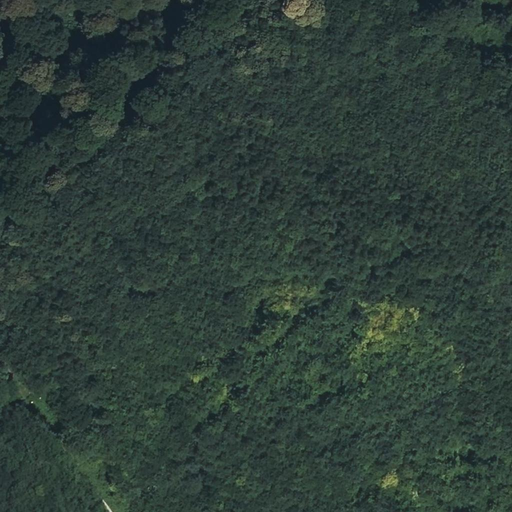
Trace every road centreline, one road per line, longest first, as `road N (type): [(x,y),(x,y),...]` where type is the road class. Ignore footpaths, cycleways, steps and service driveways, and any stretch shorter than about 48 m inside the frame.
road 1 (track): [(14,382),(102,344),(224,307),(511,244)]
road 2 (track): [(310,511),(329,476),(511,351)]
road 3 (track): [(115,511),(0,363)]
road 4 (track): [(511,115),(419,0)]
